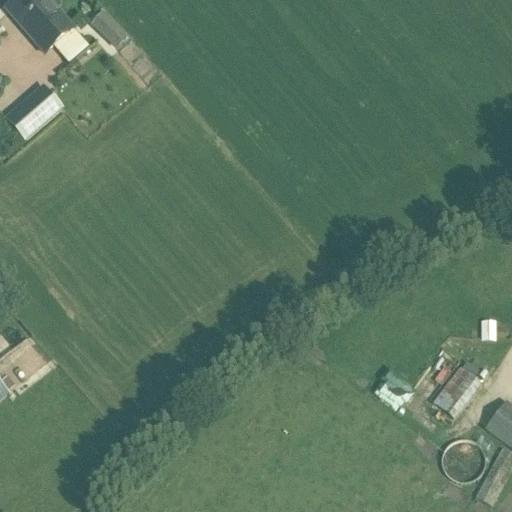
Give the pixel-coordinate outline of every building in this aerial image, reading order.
[(47,0),(20,0),(7,12),(44,56),(74,31),(47,0)] [(104,19),(93,31),(116,54),(127,42),(104,19)] [(63,66),(42,85),(83,128),(104,109),(63,66)] [(43,92),(6,124),(25,145),(62,113),(43,92)] [(494,342),(494,325),(480,325),(480,342),(494,342)] [(423,367),(407,389),(420,399),(436,377),(423,367)] [(451,375),(423,410),(442,425),(470,391),(451,375)] [(511,401),(485,432),(511,453),(511,401)] [(446,484),(466,479),(458,449),(439,454),(446,484)] [(511,456),(503,451),(476,500),(493,510),(511,477),(511,456)]
